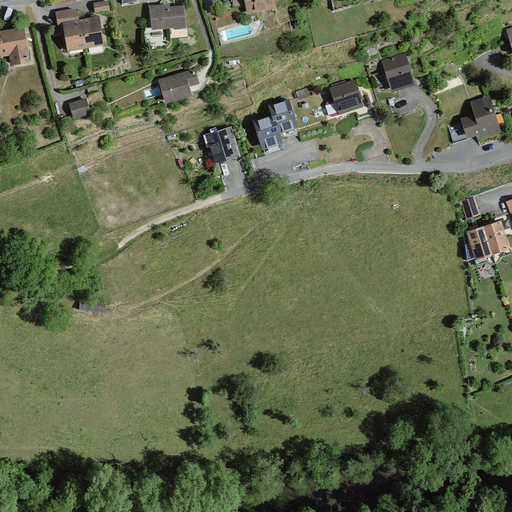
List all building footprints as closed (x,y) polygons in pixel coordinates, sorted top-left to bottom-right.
[(107,0),(94,3),(96,13),(109,10),(107,0)] [(273,0),(231,0),(233,4),(246,2),(248,12),(275,7),(273,0)] [(164,5),(150,6),(151,29),(185,27),(184,6),(164,7),(164,5)] [(63,23),(74,21),(72,9),(56,12),(58,24),(63,23)] [(99,17),(81,20),(86,47),(104,44),(99,17)] [(74,21),(63,23),(67,50),(86,47),(81,20),(74,21)] [(29,61),(24,28),(0,31),(0,55),(9,54),(11,64),(29,61)] [(406,54),(382,61),(391,91),(415,84),(406,54)] [(194,69),(158,80),(165,102),(191,94),(188,84),(198,81),(194,69)] [(330,88),(339,114),(362,106),(354,80),(330,88)] [(475,114),(461,118),(467,137),(477,134),(479,138),(500,131),(489,96),(471,102),(475,114)] [(273,114),(279,134),(298,128),(289,99),(270,105),(273,114)] [(86,100),(70,106),(74,118),(90,113),(86,100)] [(273,114),(254,120),(263,149),(282,142),(279,134),(273,114)] [(229,127),(206,135),(215,162),(238,155),(229,127)] [(461,201),(467,218),(479,214),(473,197),(461,201)] [(493,253),(510,247),(501,220),(483,226),(493,253)] [(476,259),(493,253),(483,226),(467,231),(476,259)] [(101,299),(79,299),(79,310),(101,310),(101,299)]
